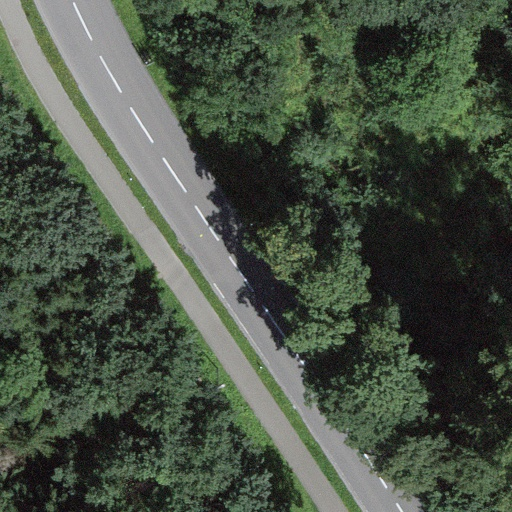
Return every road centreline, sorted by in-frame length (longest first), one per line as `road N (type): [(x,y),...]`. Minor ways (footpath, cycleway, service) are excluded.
road 1 (tertiary): [(402,511),(149,136),(74,0)]
road 2 (track): [(149,136),(220,136),(511,414)]
